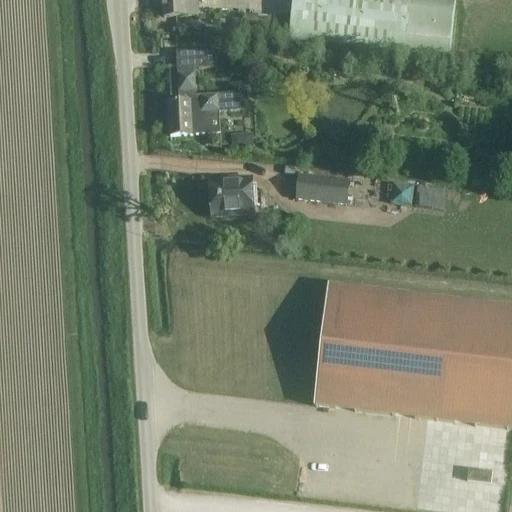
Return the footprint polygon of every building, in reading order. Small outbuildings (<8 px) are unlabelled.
[(161,0),(163,18),(185,17),(185,16),(197,15),(196,0),(161,0)] [(448,58),(454,0),(292,0),(288,40),(448,58)] [(279,41),(280,19),(271,17),(271,7),(245,6),(243,40),(279,41)] [(196,97),(195,70),(217,69),(216,52),(176,54),(179,104),(168,104),(170,137),(221,134),(219,114),(240,112),(239,94),(196,97)] [(347,208),(350,182),(299,177),(296,202),(347,208)] [(211,218),(253,215),(251,178),(208,181),(211,218)] [(392,186),(389,207),(411,210),(414,189),(392,186)] [(511,431),(511,308),(329,287),(315,408),(511,431)]
